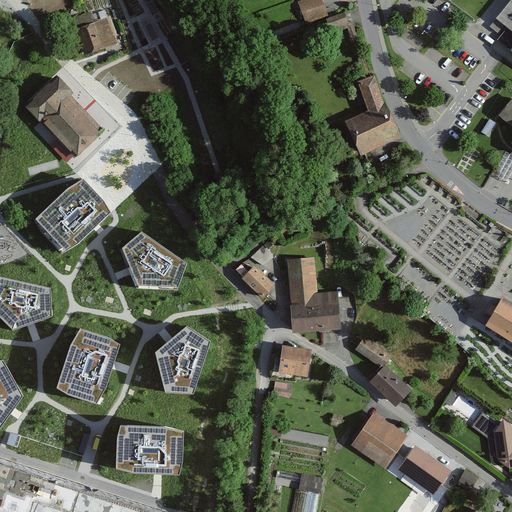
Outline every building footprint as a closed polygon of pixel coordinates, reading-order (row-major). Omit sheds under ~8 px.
[(159,12),(152,0),(146,4),(152,16),(159,12)] [(307,23),(328,14),(321,0),(303,0),(299,2),(307,23)] [(511,0),(510,0),(496,18),(511,31),(511,0)] [(345,12),(325,19),(330,34),(350,28),(345,12)] [(73,21),(89,58),(118,46),(108,20),(98,24),(93,13),(73,21)] [(159,37),(150,22),(144,25),(153,41),(159,37)] [(73,91),(58,75),(25,106),(75,158),(103,131),(84,110),(69,95),(73,91)] [(361,155),(400,137),(374,76),(358,83),(369,111),(346,121),(361,155)] [(511,104),(500,117),(511,125),(511,104)] [(104,200),(83,179),(68,188),(34,220),(42,233),(62,253),(78,244),(112,213),(104,200)] [(331,232),(319,216),(314,221),(325,236),(331,232)] [(187,263),(142,231),(122,248),(138,285),(179,287),(187,263)] [(273,257),(265,244),(251,256),(263,264),(273,257)] [(314,259),(288,262),(295,335),(342,331),(338,293),(318,295),(314,259)] [(243,275),(252,266),(243,262),(236,269),(243,275)] [(274,284),(254,264),(252,266),(243,275),(242,276),(262,295),(274,284)] [(51,288),(0,276),(0,317),(13,331),(52,317),(51,288)] [(511,301),(503,296),(498,305),(493,302),(487,310),(493,314),(485,326),(511,341),(511,301)] [(211,341),(187,325),(155,352),(165,393),(194,394),(211,341)] [(80,328),(71,345),(56,388),(68,395),(97,404),(107,387),(120,344),(108,337),(80,328)] [(390,358),(364,341),(356,353),(382,370),(390,358)] [(311,351),(283,347),(280,372),(308,376),(311,351)] [(0,429),(23,396),(3,360),(0,360),(0,429)] [(413,393),(386,368),(371,384),(398,410),(413,393)] [(291,385),(276,383),(274,396),(289,397),(291,385)] [(494,431),(499,423),(483,411),(472,425),(489,438),(491,454),(498,453),(494,431)] [(408,435),(373,412),(352,444),(387,467),(408,435)] [(511,426),(502,419),(499,423),(494,431),(498,453),(499,459),(509,466),(511,465),(511,426)] [(183,462),(184,431),(165,426),(120,425),(117,438),(116,469),(135,474),(180,475),(183,462)] [(18,435),(10,432),(6,444),(14,447),(18,435)] [(92,434),(83,432),(75,455),(84,458),(92,434)] [(450,469),(415,444),(398,467),(433,492),(450,469)] [(278,469),(276,481),(299,485),(301,473),(278,469)] [(478,477),(465,469),(457,483),(471,490),(478,477)] [(300,473),(294,511),(313,511),(318,475),(300,473)]
